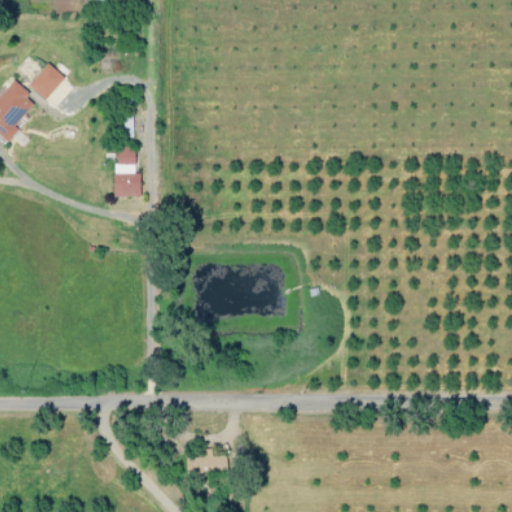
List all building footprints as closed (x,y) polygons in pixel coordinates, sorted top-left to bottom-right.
[(24,85),(40,100),(60,79),(44,64),(24,85)] [(25,94),(8,80),(0,90),(0,144),(1,145),(32,107),(21,98),(25,94)] [(129,116),(114,115),(113,138),(128,139),(129,116)] [(111,197),(135,196),(134,174),(131,174),(130,147),(110,148),(111,197)] [(183,478),(222,477),(221,458),(209,458),(208,450),(198,450),(198,458),(182,459),(183,478)]
